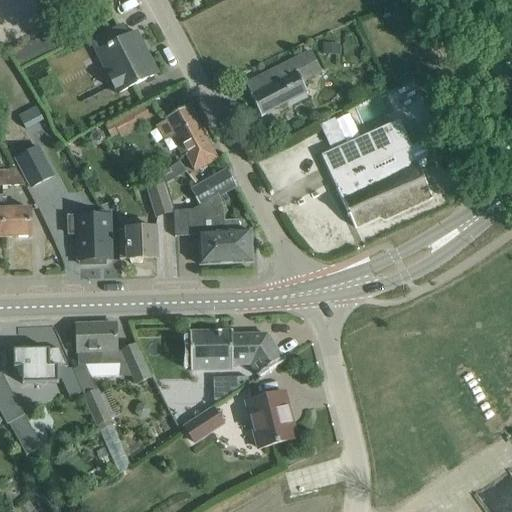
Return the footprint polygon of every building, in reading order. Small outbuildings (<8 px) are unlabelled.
[(101,1),(80,12),(89,29),(110,18),(101,1)] [(122,25),(105,34),(90,41),(117,94),(154,76),(142,52),(147,50),(137,32),(129,37),(122,25)] [(55,31),(11,52),(19,68),(63,47),(55,31)] [(324,43),(323,54),(339,56),(340,45),(324,43)] [(278,68),(252,80),(248,82),(254,94),(251,95),(261,117),(279,108),(309,95),(303,84),(323,74),(311,50),(277,67),(278,68)] [(131,113),(137,124),(151,116),(144,105),(131,113)] [(171,137),(172,138),(174,137),(184,156),(187,154),(196,171),(217,160),(189,106),(162,120),(163,122),(156,126),(163,141),(171,137)] [(335,119),(320,125),(325,135),(340,128),(335,119)] [(365,138),(330,154),(342,180),(347,178),(348,181),(349,183),(337,189),(337,190),(348,214),(347,215),(348,217),(350,217),(350,218),(355,227),(355,228),(382,215),(384,219),(431,197),(434,196),(398,123),(365,138)] [(49,130),(37,135),(43,150),(56,145),(49,130)] [(39,147),(16,159),(31,188),(54,176),(39,147)] [(180,163),(160,174),(163,184),(185,171),(180,163)] [(2,171),(2,186),(25,185),(18,170),(2,171)] [(227,170),(208,179),(219,196),(236,188),(227,170)] [(151,180),(154,187),(148,189),(157,217),(172,212),(163,184),(160,174),(151,180)] [(175,237),(199,236),(201,266),(227,264),(225,221),(224,221),(224,210),(219,196),(208,179),(191,188),(201,205),(193,210),(174,210),(175,237)] [(3,210),(4,238),(32,237),(31,209),(3,210)] [(112,261),(111,213),(93,214),(94,217),(69,218),(70,235),(79,234),(80,262),(82,262),(82,265),(98,264),(98,261),(112,261)] [(239,221),(225,221),(227,264),(253,263),(251,231),(239,232),(239,221)] [(127,230),(127,240),(128,260),(158,259),(157,229),(127,230)] [(81,373),(75,376),(97,426),(110,420),(86,366),(128,365),(121,352),(117,352),(116,325),(77,326),(79,367),(81,373)] [(233,366),(251,365),(257,375),(282,359),(267,335),(232,336),(232,332),(190,333),(191,371),(233,370),(233,366)] [(128,365),(136,382),(141,395),(155,389),(149,376),(150,376),(135,344),(121,350),(121,352),(128,365)] [(25,350),(14,350),(14,369),(15,369),(22,368),(23,383),(23,384),(59,384),(58,368),(68,367),(60,349),(25,350)] [(0,374),(0,412),(7,425),(25,416),(2,374),(0,374)] [(233,380),(233,394),(248,385),(248,379),(233,380)] [(247,402),(254,430),(259,449),(296,440),(292,421),(288,422),(285,409),(288,408),(284,392),(247,402)] [(146,403),(138,405),(135,412),(141,419),(148,417),(151,409),(146,403)] [(214,409),(183,428),(194,445),(224,425),(214,409)]
